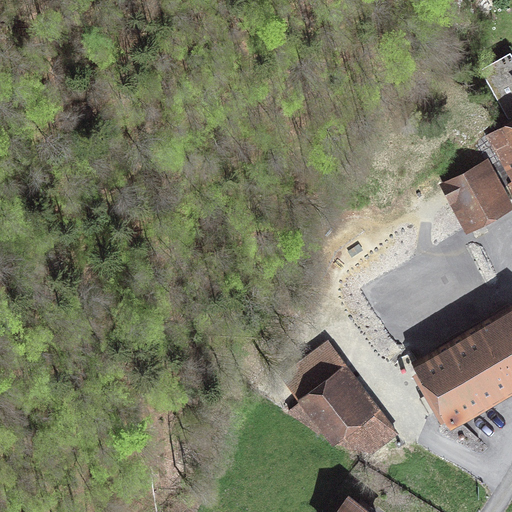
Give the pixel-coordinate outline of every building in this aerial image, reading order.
[(509,123),(485,136),(511,183),(507,186),(511,194),(511,56),(510,54),(480,71),(509,123)] [(508,207),(486,164),(445,185),(467,228),(508,207)] [(511,307),(417,364),(453,423),(511,388),(511,307)] [(328,336),(280,371),(298,398),(287,409),(333,440),(335,438),(372,449),(399,429),(328,336)] [(375,511),(349,491),(332,511),(375,511)]
